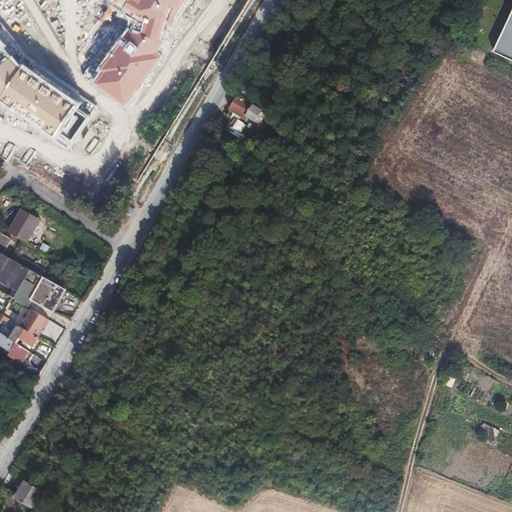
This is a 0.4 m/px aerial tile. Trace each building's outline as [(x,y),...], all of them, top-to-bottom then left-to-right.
[(128,0),(125,6),(147,19),(143,29),(131,25),(123,38),(103,66),(106,68),(97,78),(109,87),(128,104),(164,56),(158,51),(166,39),(163,37),(168,23),(177,25),(179,16),(188,0),(128,0)] [(511,14),(494,53),(511,61),(511,14)] [(0,91),(3,96),(23,68),(0,40),(0,91)] [(98,107),(28,61),(23,68),(3,96),(0,99),(0,102),(69,150),(89,120),(98,107)] [(255,120),(263,109),(239,95),(231,108),(245,117),(247,115),(255,120)] [(241,119),(233,131),(239,135),(247,123),(241,119)] [(14,235),(25,242),(39,219),(21,209),(7,231),(14,235)] [(0,251),(3,253),(14,235),(7,231),(0,226),(0,251)] [(19,291),(14,299),(28,307),(32,299),(53,311),(66,290),(3,253),(0,251),(0,279),(2,280),(19,291)] [(49,319),(32,310),(23,327),(38,337),(49,319)] [(20,325),(11,339),(17,342),(18,343),(21,338),(33,347),(39,337),(38,337),(23,327),(20,325)] [(0,331),(0,344),(11,351),(17,342),(11,339),(0,331)] [(17,342),(11,351),(17,355),(25,360),(28,362),(33,354),(18,343),(17,342)] [(17,355),(14,358),(22,364),(25,360),(17,355)] [(13,467),(10,472),(21,478),(23,473),(13,467)] [(25,480),(15,497),(31,507),(41,490),(25,480)]
